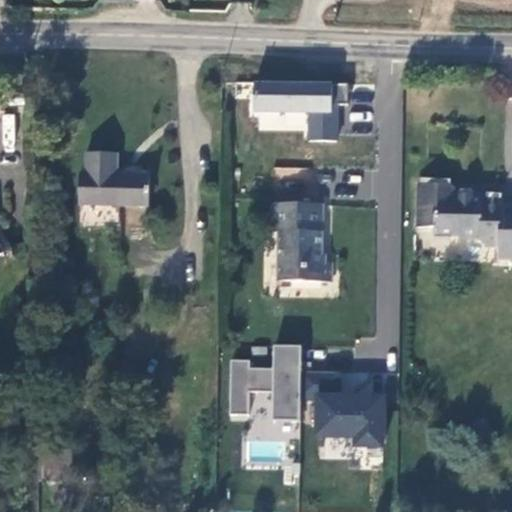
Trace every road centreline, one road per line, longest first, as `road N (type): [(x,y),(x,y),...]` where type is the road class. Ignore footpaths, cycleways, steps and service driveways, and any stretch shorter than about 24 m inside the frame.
road 1 (residential): [(386,356),(391,42)]
road 2 (secondary): [(308,39),(0,34)]
road 3 (secondary): [(511,46),(391,42)]
